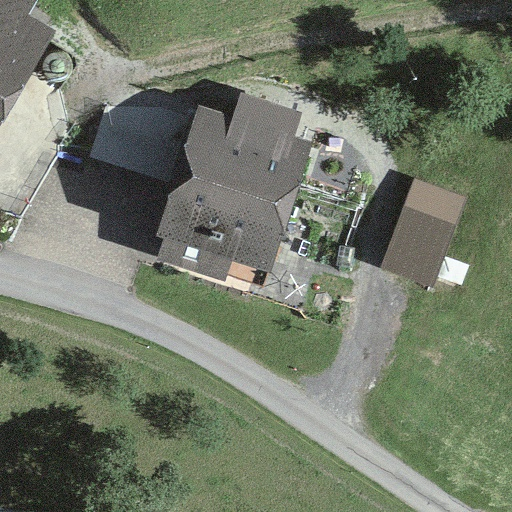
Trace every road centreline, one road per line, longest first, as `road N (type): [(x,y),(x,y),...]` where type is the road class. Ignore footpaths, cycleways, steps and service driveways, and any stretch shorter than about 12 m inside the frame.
road 1 (track): [(44,281),(102,105),(123,78),(162,63),(511,0)]
road 2 (unclassified): [(0,269),(178,335),(447,511)]
